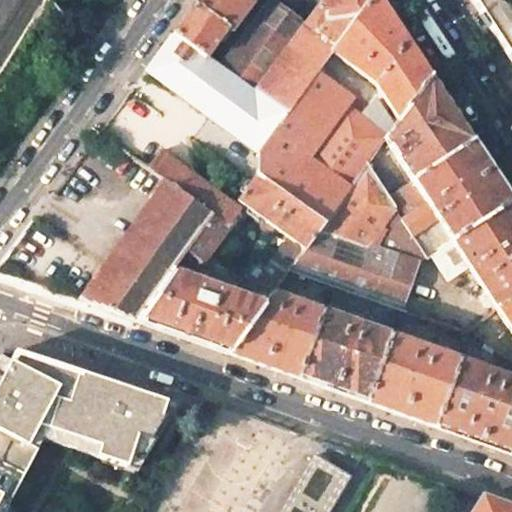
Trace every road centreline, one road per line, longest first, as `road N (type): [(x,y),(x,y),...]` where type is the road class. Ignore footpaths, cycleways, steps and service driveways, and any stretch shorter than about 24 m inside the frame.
road 1 (residential): [(511,482),(0,300)]
road 2 (residential): [(158,0),(0,214)]
road 3 (residential): [(422,0),(511,137)]
